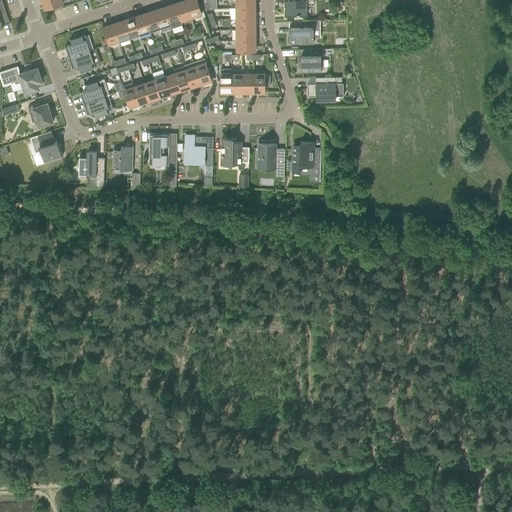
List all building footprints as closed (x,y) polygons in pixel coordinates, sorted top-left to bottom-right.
[(60,0),(41,0),(45,9),(62,3),(60,0)] [(185,0),(175,3),(180,20),(191,17),(185,0)] [(196,0),(185,0),(191,17),(201,14),(196,0)] [(284,15),(306,14),(306,8),(305,8),(305,5),(313,5),(313,0),(283,0),(284,5),(285,5),(285,8),(284,8),(284,15)] [(175,3),(165,7),(170,24),(180,20),(175,3)] [(170,24),(165,7),(154,10),(160,27),(170,24)] [(254,19),(254,8),(236,8),(236,19),(254,19)] [(160,27),(154,10),(144,14),(149,31),(160,27)] [(149,31),(144,14),(133,17),(139,34),(149,31)] [(139,34),(133,17),(123,20),(129,37),(139,34)] [(254,30),(254,19),(236,19),(236,30),(254,30)] [(129,37),(123,20),(113,24),(118,41),(129,37)] [(296,21),(296,27),(288,27),(289,43),(313,43),(313,27),(320,27),(320,20),(296,21)] [(118,41),(113,24),(102,27),(108,44),(118,41)] [(254,30),(236,30),(237,41),(254,41),(254,30)] [(71,44),(67,45),(69,50),(66,51),(68,57),(90,50),(84,34),(70,39),(71,44)] [(254,41),(237,41),(237,52),(254,51),(254,41)] [(300,60),(298,60),(298,67),(300,67),(301,72),(321,71),(321,67),(323,67),(323,59),(320,59),(320,56),(323,56),(323,49),(306,49),(306,56),(300,56),(300,60)] [(95,67),(90,50),(68,57),(70,64),(73,63),(75,68),(79,66),(80,72),(95,67)] [(204,58),(194,62),(201,83),(211,80),(204,58)] [(194,62),(183,65),(184,65),(185,70),(191,87),(201,83),(194,62)] [(185,70),(184,65),(173,69),(175,73),(180,90),(191,87),(185,70)] [(0,76),(3,86),(11,83),(14,82),(15,84),(21,82),(25,93),(38,89),(37,83),(41,81),(37,68),(19,73),(17,66),(0,71),(0,76)] [(242,74),(242,70),(231,70),(231,74),(231,92),(242,92),(242,74)] [(175,73),(164,76),(170,93),(180,90),(175,73)] [(231,74),(220,74),(220,92),(231,92),(231,74)] [(253,74),(242,74),(242,92),(253,92),(253,74)] [(270,76),(264,76),(264,74),(253,74),(253,92),(264,92),(264,86),(270,86),(270,76)] [(164,76),(154,80),(160,97),(170,93),(164,76)] [(315,97),(315,100),(325,100),(325,96),(343,96),(343,83),(335,83),(335,77),(315,77),(315,83),(307,83),(307,97),(315,97)] [(84,95),(81,96),(83,103),(109,94),(104,78),(85,85),(86,90),(82,91),(84,95)] [(154,80),(144,83),(150,100),(160,97),(154,80)] [(144,83),(134,87),(139,104),(150,100),(144,83)] [(134,87),(133,84),(122,88),(123,89),(123,91),(125,96),(125,97),(129,107),(139,104),(134,87)] [(109,94),(83,103),(85,110),(88,109),(90,113),(94,112),(95,117),(110,112),(108,107),(112,106),(108,95),(109,95),(109,94)] [(39,103),(28,107),(32,122),(36,121),(38,126),(53,122),(52,120),(54,120),(52,113),(50,114),(47,103),(40,105),(39,103)] [(17,104),(1,109),(0,117),(19,111),(17,104)] [(56,140),(54,141),(51,131),(30,138),(35,153),(40,151),(41,153),(40,153),(41,154),(44,163),(62,157),(61,154),(63,153),(59,143),(57,144),(56,140)] [(168,171),(176,171),(177,143),(169,143),(169,135),(149,135),(148,158),(147,158),(147,161),(148,161),(148,165),(168,165),(168,171)] [(204,185),(212,185),(213,137),(212,137),(212,147),(205,147),(205,137),(185,136),(184,136),(184,162),(204,163),(204,165),(212,165),(211,177),(204,177),(204,185)] [(221,138),(220,165),(231,165),(232,163),(241,164),(241,162),(248,162),(249,147),(241,147),(241,142),(237,142),(232,142),(232,139),(221,138)] [(276,164),(275,169),(275,177),(284,177),(285,148),(274,148),(274,140),(260,140),(260,148),(252,148),(257,148),(256,163),(276,164)] [(293,146),(292,172),(300,172),(300,166),(312,166),(312,164),(320,164),(321,150),(313,150),(313,142),(300,142),(300,146),(293,146)] [(113,149),(112,166),(120,167),(120,170),(125,170),(132,170),(133,147),(125,146),(121,146),(121,147),(120,149),(113,149)] [(95,187),(104,187),(104,158),(103,157),(103,161),(96,161),(96,152),(87,152),(87,157),(79,157),(78,174),(95,175),(95,187)] [(132,173),(131,188),(140,188),(140,173),(132,173)] [(248,175),(239,175),(239,187),(248,187),(248,175)]
